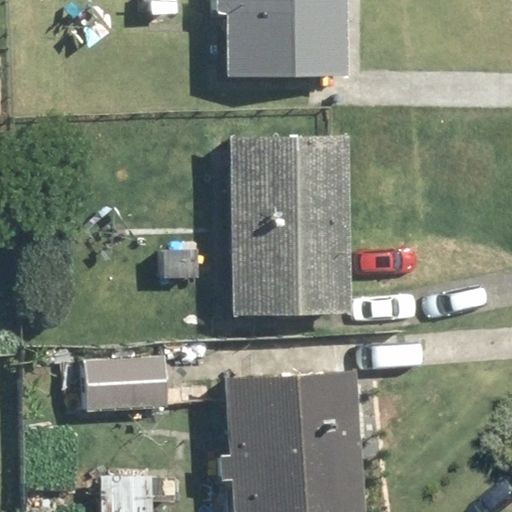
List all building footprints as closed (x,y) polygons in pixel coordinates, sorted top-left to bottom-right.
[(180,0),(130,0),(130,28),(180,29),(180,0)] [(211,0),(211,14),(225,14),(223,72),(334,76),(336,0),(211,0)] [(348,142),(229,139),(224,314),(343,318),(348,142)] [(199,242),(153,240),(151,289),(197,291),(199,242)] [(78,427),(114,426),(114,407),(161,407),(161,354),(78,355),(78,427)] [(347,511),(354,379),(220,373),(219,403),(226,403),(224,453),(216,452),(215,479),(227,479),(225,511),(347,511)] [(110,511),(141,511),(142,501),(171,503),(174,468),(98,463),(95,510),(110,511)]
